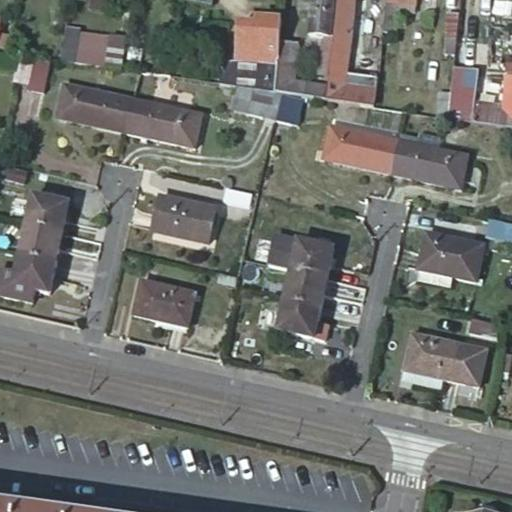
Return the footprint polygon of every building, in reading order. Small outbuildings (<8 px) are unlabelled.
[(168,0),(166,15),(180,17),(182,0),(168,0)] [(314,0),(310,35),(333,38),(337,7),(337,0),(314,0)] [(387,0),(384,28),(397,30),(401,1),(418,3),(418,0),(387,0)] [(511,0),(479,0),(476,17),(502,22),(500,30),(511,32),(511,0)] [(328,84),(326,99),(375,106),(379,74),(367,72),(366,84),(349,82),(358,9),(337,7),(333,38),(328,84)] [(446,36),(459,37),(461,12),(448,10),(446,36)] [(237,86),(254,88),(267,90),(277,92),(283,40),(285,20),(263,16),(261,24),(243,22),(239,56),(225,54),(221,83),(237,86)] [(95,52),(93,64),(121,68),(126,35),(113,33),(109,54),(95,52)] [(283,40),(277,92),(283,92),(326,99),(328,84),(297,80),(302,42),(283,40)] [(150,54),(146,72),(172,76),(174,58),(150,54)] [(28,55),(22,78),(38,82),(40,76),(44,57),(28,55)] [(57,59),(44,57),(40,76),(52,80),(57,59)] [(254,88),(237,86),(232,110),(247,114),(254,88)] [(58,119),(128,134),(136,101),(66,87),(58,119)] [(254,88),(247,114),(276,121),(282,94),(268,92),(267,90),(254,88)] [(441,88),(438,116),(451,118),(453,91),(454,89),(441,88)] [(478,94),(453,91),(451,118),(511,126),(511,109),(478,105),(478,94)] [(282,94),(276,121),(291,124),(298,97),(282,94)] [(128,134),(198,148),(206,115),(136,101),(128,134)] [(329,158),(397,173),(405,140),(336,125),(329,158)] [(397,173),(467,189),(474,155),(405,140),(397,173)] [(163,194),(154,230),(209,243),(217,206),(163,194)] [(62,234),(69,204),(35,196),(28,226),(62,234)] [(28,226),(21,255),(55,263),(62,234),(28,226)] [(427,234),(419,270),(423,271),(420,283),(452,290),(454,277),(475,282),(483,246),(427,234)] [(296,271),(303,241),(280,236),(273,266),(296,271)] [(332,279),(340,249),(303,241),(296,271),(332,279)] [(55,263),(21,255),(16,272),(0,267),(0,293),(31,302),(34,289),(48,292),(55,263)] [(296,271),(289,301),(325,310),(332,279),(296,271)] [(142,282),(134,316),(189,329),(197,294),(142,282)] [(325,310),(289,301),(281,332),(318,340),(325,310)] [(499,328),(475,322),(473,335),(496,340),(499,328)] [(412,335),(404,371),(440,380),(462,385),(470,348),(412,335)] [(404,371),(401,383),(437,391),(440,380),(404,371)] [(0,511),(47,511),(49,507),(0,500),(0,511)]
